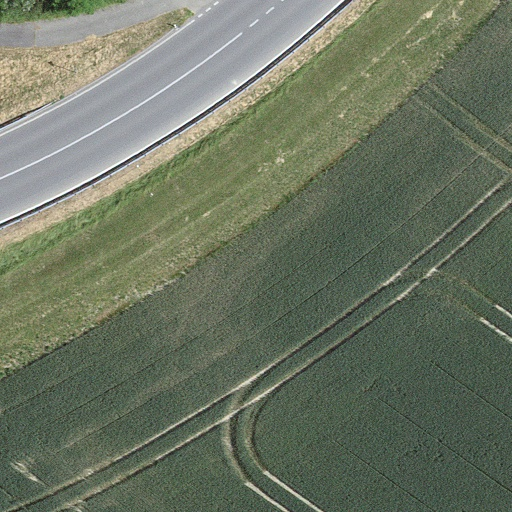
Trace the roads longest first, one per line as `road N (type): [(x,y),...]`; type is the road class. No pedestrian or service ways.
road 1 (tertiary): [(0,181),(124,114),(282,0)]
road 2 (track): [(187,0),(0,27)]
